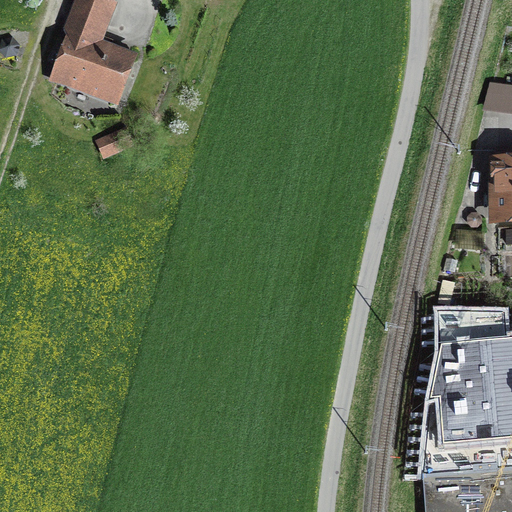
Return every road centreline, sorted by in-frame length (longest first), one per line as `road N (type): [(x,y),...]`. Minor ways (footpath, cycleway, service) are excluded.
road 1 (track): [(419,0),(407,113),(325,511)]
road 2 (track): [(60,0),(0,195)]
